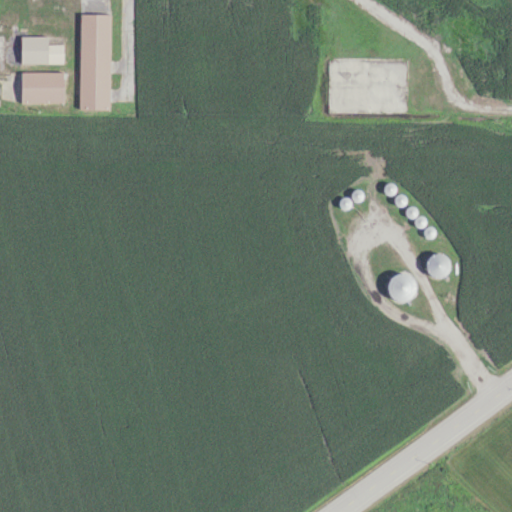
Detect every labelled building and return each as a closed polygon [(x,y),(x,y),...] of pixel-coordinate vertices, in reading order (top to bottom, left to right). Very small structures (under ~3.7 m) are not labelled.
[(79,18),(79,112),(109,112),(110,95),(110,66),(110,18),(94,18),(79,18)] [(18,39),(18,52),(18,67),(61,66),(61,47),(45,47),(44,38),(18,39)] [(18,74),(18,88),(18,104),(60,104),(60,74),(18,74)] [(394,191),(394,189),(394,187),(393,185),(392,184),(390,183),(388,182),(386,183),(384,184),(383,185),(382,187),(382,189),(382,191),(384,193),(385,194),(387,195),(389,194),(391,194),(393,192),(394,191)] [(361,197),(361,195),(361,193),(360,191),(359,190),(357,189),(355,189),(353,189),(351,190),(350,192),(349,194),(349,196),(350,198),(351,199),(352,200),(354,201),(356,201),(358,200),(360,199),(361,197)] [(404,202),(404,200),(404,198),(403,196),(402,195),(400,194),(398,194),(396,194),(394,195),(393,197),(392,198),(392,200),(393,202),(394,204),(396,205),(398,206),(400,206),(401,205),(403,204),(404,202)] [(348,205),(349,203),(349,201),(348,199),(346,198),(345,197),(343,196),(341,197),(339,198),(337,199),(337,201),(337,203),(337,205),(338,207),(340,208),(342,209),(344,208),(346,208),(347,206),(348,205)] [(415,214),(416,212),(415,210),(415,208),(413,207),(411,206),(409,205),(407,206),(406,207),(404,208),(404,210),(404,212),(404,214),(405,216),(407,217),(409,218),(411,217),(413,217),(414,215),(415,214)] [(424,223),(424,221),(424,219),(423,218),(422,216),(420,215),(418,215),(416,215),(414,216),(413,218),(412,220),(412,222),(413,224),(414,225),(415,227),(417,227),(419,227),(421,226),(423,225),(424,223)] [(433,234),(434,232),(434,230),(433,228),(431,227),(430,226),(428,226),(426,226),(424,227),(423,229),(422,231),(422,233),(422,235),(424,236),(425,237),(427,238),(429,238),(431,237),(432,236),(433,234)] [(446,270),(448,266),(448,262),(446,258),(443,255),(440,253),(436,252),(432,253),(429,255),(426,257),(424,261),(424,264),(424,268),(426,271),(429,274),(432,276),(436,276),(440,275),(444,273),(446,270)] [(411,294),(413,289),(413,284),(411,280),(408,276),(404,273),(399,273),(395,273),(391,275),(388,278),(386,282),(385,286),(385,291),(387,295),(390,298),(394,300),(399,301),(404,300),(408,297),(411,294)]
